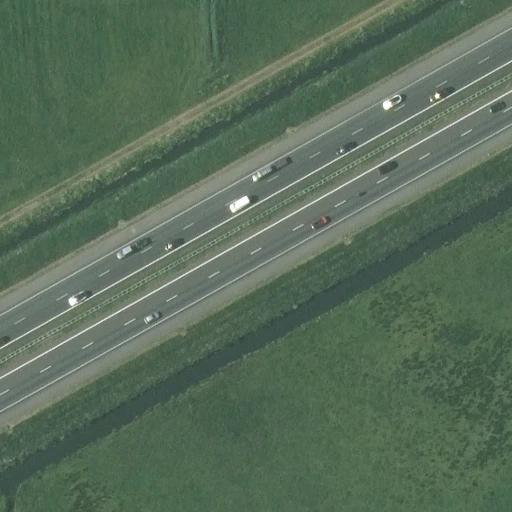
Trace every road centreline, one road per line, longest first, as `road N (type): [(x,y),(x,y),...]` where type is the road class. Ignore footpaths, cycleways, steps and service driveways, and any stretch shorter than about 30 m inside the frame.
road 1 (motorway): [(0,395),(511,108)]
road 2 (motorway): [(511,44),(0,331)]
road 3 (unclassified): [(0,227),(402,0)]
